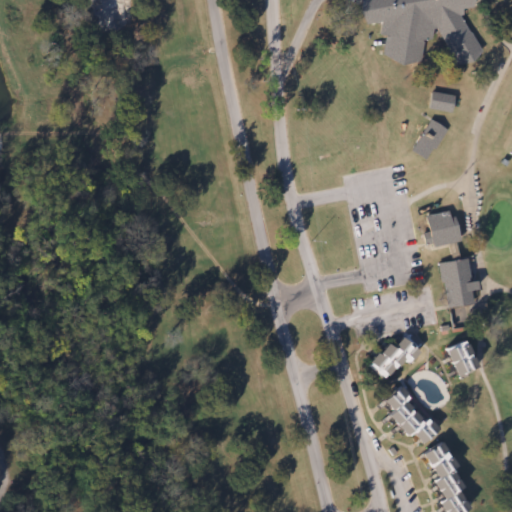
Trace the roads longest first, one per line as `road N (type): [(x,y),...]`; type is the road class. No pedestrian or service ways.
road 1 (tertiary): [(390,511),(297,231),(274,99),(268,0)]
road 2 (tertiary): [(208,0),(276,307),(333,511)]
road 3 (residential): [(291,202),(364,192),(381,270),(276,307)]
